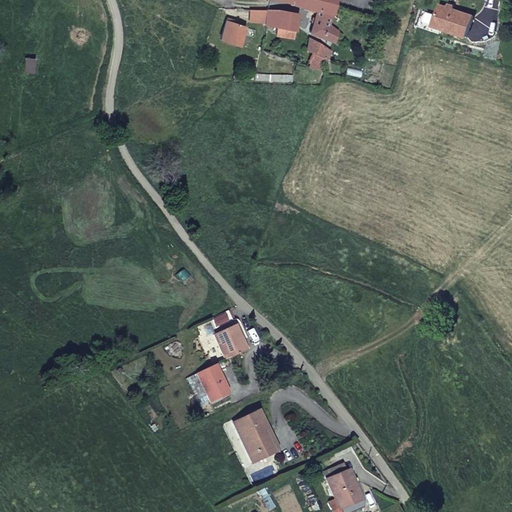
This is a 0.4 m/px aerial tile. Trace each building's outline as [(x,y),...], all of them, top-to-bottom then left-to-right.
[(332,12),(335,0),(289,0),(290,1),(302,5),(318,9),(311,31),(333,39),(337,30),(328,23),(332,12)] [(242,13),(265,22),(267,8),(242,7),(242,13)] [(267,8),(265,22),(277,25),(295,28),(299,12),(267,8)] [(220,37),(239,43),(243,30),(253,33),(255,28),(235,21),(235,18),(226,16),(220,37)] [(295,28),(277,25),(276,33),(294,35),(295,28)] [(318,68),(330,49),(320,43),(321,42),(312,37),(306,48),(314,51),(307,65),(318,68)] [(215,333),(227,358),(248,348),(242,335),(236,323),(215,333)] [(242,335),(248,348),(250,347),(244,334),(242,335)] [(198,373),(212,402),(226,395),(221,384),(225,383),(216,364),(198,373)] [(221,384),(226,395),(228,398),(231,396),(225,383),(221,384)] [(257,409),(233,421),(252,460),(273,450),(262,428),(266,427),(257,409)] [(262,428),(273,450),(276,448),(266,427),(262,428)] [(347,469),(326,479),(339,508),(340,511),(351,511),(364,507),(347,469)]
